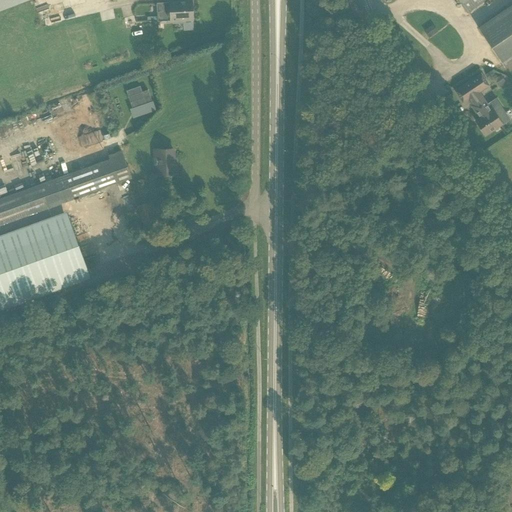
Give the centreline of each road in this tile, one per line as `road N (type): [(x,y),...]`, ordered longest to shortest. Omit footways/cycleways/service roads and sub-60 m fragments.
road 1 (primary): [(275,469),(277,10)]
road 2 (unclassified): [(511,243),(356,0)]
road 3 (unclassified): [(252,0),(256,222)]
